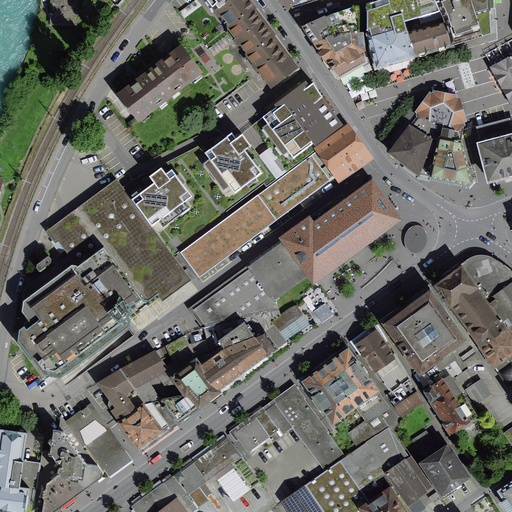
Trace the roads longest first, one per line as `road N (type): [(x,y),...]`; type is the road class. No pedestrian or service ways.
road 1 (residential): [(91,511),(473,230)]
road 2 (residential): [(0,373),(26,256),(79,129),(115,62),(164,0)]
road 3 (residential): [(473,230),(400,178),(285,22)]
